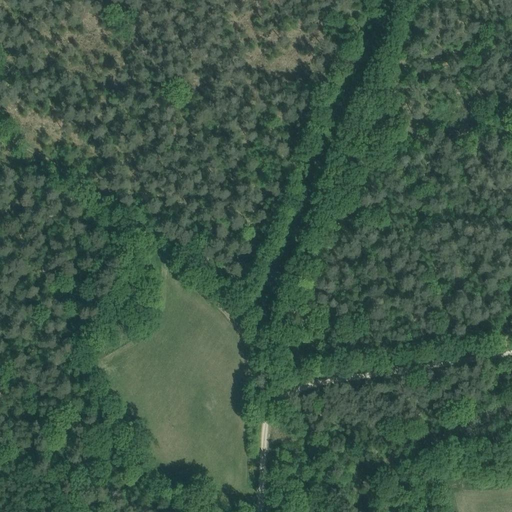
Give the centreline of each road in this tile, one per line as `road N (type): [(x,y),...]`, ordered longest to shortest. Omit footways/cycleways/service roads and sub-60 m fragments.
road 1 (track): [(398,0),(280,287),(266,372)]
road 2 (track): [(0,138),(148,238),(176,273),(235,315),(266,372),(266,403)]
road 3 (track): [(511,345),(286,383),(266,403),(255,511)]
